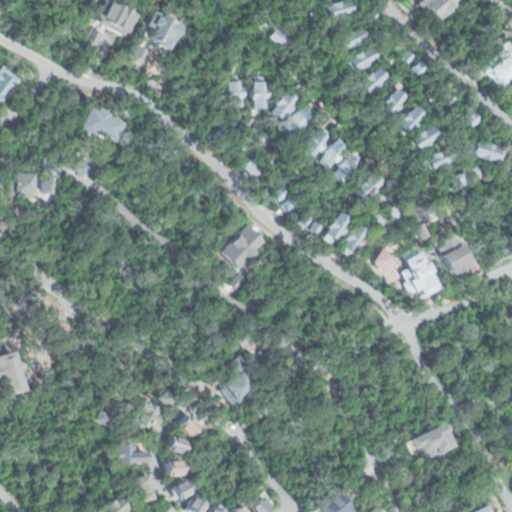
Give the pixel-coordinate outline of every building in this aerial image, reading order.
[(340,0),(345,0),(349,13),(323,19),(319,5),(340,0)] [(454,0),(448,6),(451,10),(432,25),(414,2),(416,0),(454,0)] [(366,7),(372,14),(363,22),(357,15),(366,7)] [(384,26),(389,32),(380,39),(375,33),(384,26)] [(272,27),(288,37),(280,50),(264,39),(272,27)] [(356,27),(361,40),(337,51),(331,38),(356,27)] [(393,39),(400,45),(392,53),(386,47),(393,39)] [(366,46),(373,58),(349,71),(343,59),(366,46)] [(502,46),(511,54),(511,74),(499,89),(479,71),(502,46)] [(404,50),(410,56),(402,64),(396,58),(404,50)] [(414,61),(422,67),(414,77),(406,70),(414,61)] [(0,67),(15,79),(0,98),(0,67)] [(375,68),(383,78),(362,94),(354,84),(375,68)] [(224,76),(237,75),(239,105),(226,106),(224,76)] [(250,81),(262,81),(262,109),(249,108),(250,81)] [(390,88),(402,96),(386,117),(375,108),(390,88)] [(447,90),(453,96),(443,105),(438,99),(447,90)] [(283,91),(294,99),(279,120),(267,112),(283,91)] [(409,107),(419,116),(402,135),(392,126),(409,107)] [(299,108),(307,117),(286,134),(278,125),(299,108)] [(468,111),(475,119),(467,127),(459,120),(468,111)] [(429,126),(435,138),(412,151),(406,139),(429,126)] [(218,127),(224,132),(216,140),(211,135),(218,127)] [(315,128),(327,137),(310,158),(299,150),(315,128)] [(331,140),(343,149),(325,169),(314,160),(331,140)] [(471,140),(503,148),(499,163),(467,155),(471,140)] [(236,143),(242,150),(233,158),(226,151),(236,143)] [(444,146),(450,158),(425,171),(419,159),(444,146)] [(345,155),(354,163),(338,181),(329,174),(345,155)] [(243,162),(255,174),(250,179),(239,167),(243,162)] [(472,167),(477,177),(467,182),(462,172),(472,167)] [(6,173),(30,173),(30,186),(41,185),(42,196),(7,196),(6,173)] [(458,173),(464,184),(457,188),(451,177),(458,173)] [(374,174),(382,186),(358,202),(350,190),(374,174)] [(278,187),(283,192),(273,201),(268,196),(278,187)] [(287,196),(293,201),(284,212),(278,207),(287,196)] [(383,209),(388,221),(401,215),(395,203),(383,209)] [(302,209),(309,214),(301,224),(295,219),(302,209)] [(337,211),(345,216),(330,241),(322,236),(337,211)] [(378,211),(384,222),(372,228),(366,217),(378,211)] [(312,222),(320,227),(316,234),(308,229),(312,222)] [(352,224),(363,230),(346,256),(335,250),(352,224)] [(410,230),(416,241),(424,236),(419,226),(410,230)] [(434,242),(452,233),(467,265),(449,273),(434,242)] [(0,352),(7,351),(11,361),(17,364),(14,371),(19,388),(0,393),(0,352)] [(235,373),(251,393),(229,410),(214,390),(235,373)] [(154,398),(161,408),(171,399),(164,390),(154,398)] [(140,400),(128,422),(142,430),(145,424),(153,429),(162,412),(140,400)] [(184,413),(197,426),(184,438),(172,425),(184,413)] [(403,440),(408,452),(414,449),(416,455),(427,450),(430,457),(451,449),(445,434),(443,429),(441,424),(403,440)] [(167,436),(182,441),(177,455),(162,450),(167,436)] [(112,444),(112,465),(144,464),(144,449),(128,450),(128,443),(112,444)] [(379,453),(386,459),(392,451),(385,445),(379,453)] [(162,462),(163,476),(178,475),(177,461),(162,462)] [(129,477),(135,502),(149,499),(143,474),(129,477)] [(166,487),(173,500),(186,493),(179,480),(166,487)] [(112,492),(100,504),(105,509),(102,511),(123,511),(127,508),(112,492)] [(244,505),(249,511),(258,511),(266,506),(257,495),(244,505)] [(189,496),(201,506),(195,511),(184,511),(179,508),(189,496)]
